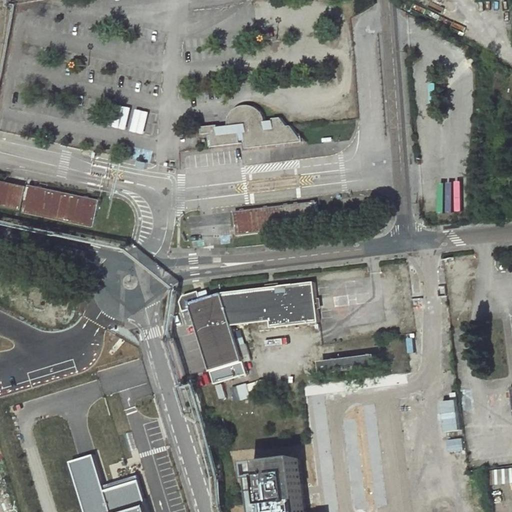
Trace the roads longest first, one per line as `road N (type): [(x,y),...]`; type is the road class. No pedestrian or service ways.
road 1 (unknown): [(169,142),(156,197),(379,170)]
road 2 (unclassified): [(408,244),(152,276)]
road 3 (unclassified): [(388,0),(408,244)]
road 4 (unclassified): [(142,300),(206,511)]
road 5 (unknown): [(174,111),(343,91),(351,74),(340,47)]
road 6 (unknown): [(169,142),(24,117),(9,103),(11,72)]
road 7 (unknown): [(340,47),(313,13),(177,24)]
road 8 (unknown): [(11,72),(174,111)]
road 9 (unknown): [(389,13),(369,30),(379,170)]
road 10 (unknown): [(175,65),(340,47)]
road 11 (unknown): [(16,35),(175,65)]
road 12 (unknown): [(16,35),(41,4),(162,0)]
